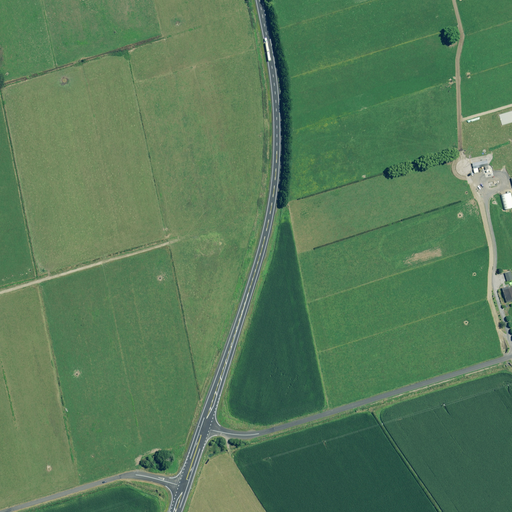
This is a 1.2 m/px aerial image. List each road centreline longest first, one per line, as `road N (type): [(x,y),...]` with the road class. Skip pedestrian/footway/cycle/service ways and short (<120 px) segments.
road 1 (primary): [(203,428),(261,246),(274,178),(274,95),(258,0)]
road 2 (unclassified): [(511,355),(262,433),(203,428)]
road 3 (unclassified): [(183,487),(124,474),(0,508)]
